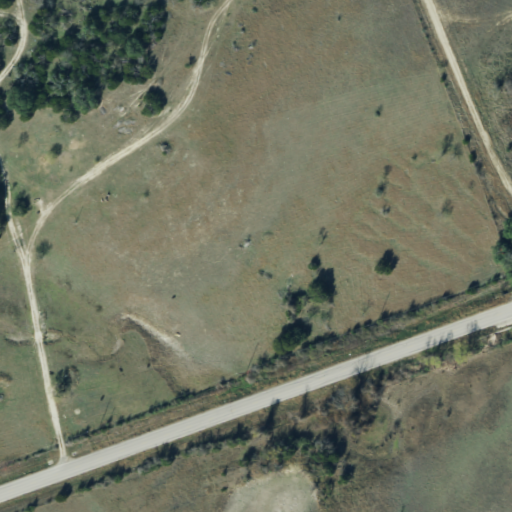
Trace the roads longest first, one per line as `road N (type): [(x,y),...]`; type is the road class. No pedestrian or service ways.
road 1 (secondary): [(0,491),(511,305)]
road 2 (residential): [(423,0),(511,196)]
